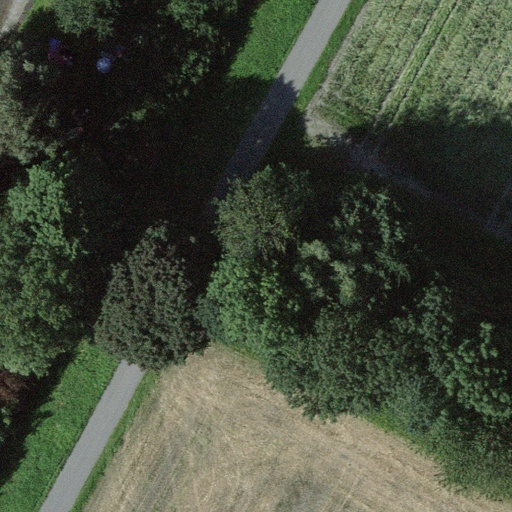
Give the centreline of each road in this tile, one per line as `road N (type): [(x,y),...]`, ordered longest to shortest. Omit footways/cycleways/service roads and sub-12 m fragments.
road 1 (track): [(336,0),(55,511)]
road 2 (track): [(0,264),(146,0)]
